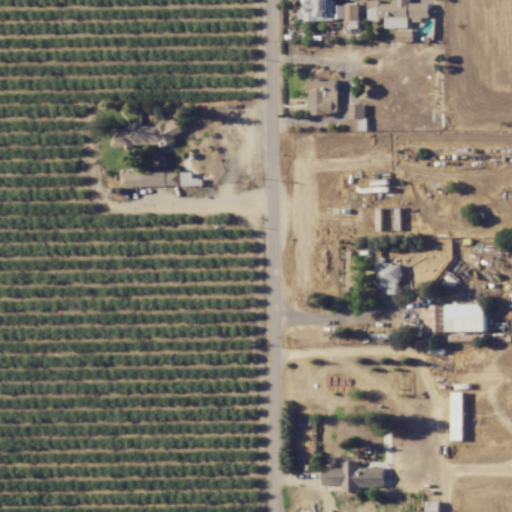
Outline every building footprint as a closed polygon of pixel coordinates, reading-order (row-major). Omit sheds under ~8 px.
[(358,4),(334,4),(333,0),(301,0),(302,20),(358,19),(358,4)] [(429,2),(409,3),(409,0),(398,0),(399,2),(381,3),(380,0),(373,0),(368,0),(369,21),(385,20),(386,28),(409,27),(409,17),(430,17),(429,2)] [(309,114),(339,113),(338,79),(308,80),(309,114)] [(350,104),(351,119),(365,119),(365,104),(350,104)] [(113,125),(113,146),(175,145),(175,133),(180,133),(180,124),(113,125)] [(122,187),(181,185),(180,172),(122,173),(122,187)] [(182,186),(204,185),(204,178),(194,178),(194,172),(182,172),(182,186)] [(377,258),(377,288),(389,287),(389,294),(400,294),(399,264),(386,264),(386,257),(377,258)] [(487,331),(487,304),(429,305),(429,331),(487,331)] [(342,492),(362,492),(362,487),(385,487),(385,466),(361,467),(360,461),(342,461),(342,467),(324,467),(324,485),(342,485),(342,492)] [(440,511),(440,500),(427,501),(426,511),(440,511)]
